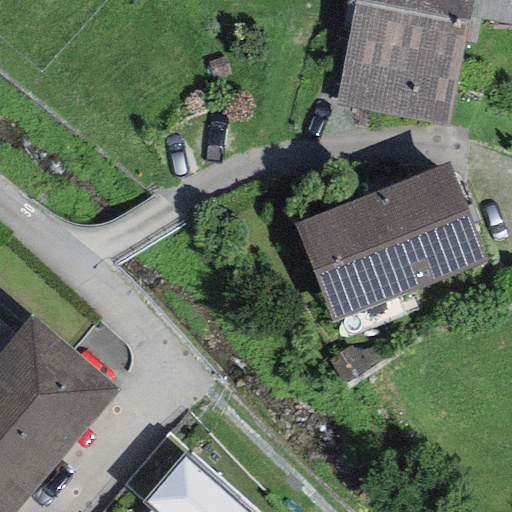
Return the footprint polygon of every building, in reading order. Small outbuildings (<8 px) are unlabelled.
[(355,0),(334,105),(447,128),(470,16),(473,0),(355,0)] [(511,0),(473,0),(470,16),(511,22),(511,0)] [(449,163),(294,225),(334,325),(489,263),(449,163)] [(120,392),(30,317),(0,352),(0,382),(74,445),(120,392)] [(0,466),(33,494),(74,445),(0,382),(0,466)] [(251,511),(184,454),(141,503),(151,511),(251,511)] [(0,511),(17,511),(33,494),(0,466),(0,511)]
